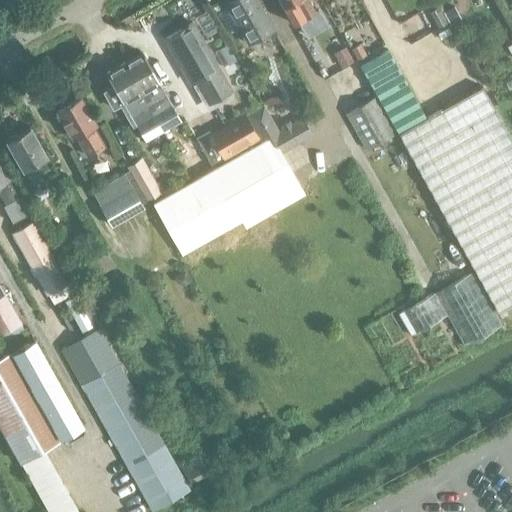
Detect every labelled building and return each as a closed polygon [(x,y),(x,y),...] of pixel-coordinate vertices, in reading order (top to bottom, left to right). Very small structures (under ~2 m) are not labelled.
[(231,0),(225,4),(248,44),(274,29),(257,0),(231,0)] [(304,19),(315,12),(308,0),(279,0),(284,8),(294,2),(304,19)] [(443,11),(450,26),(462,19),(454,5),(443,11)] [(439,6),(428,12),(438,28),(448,23),(439,6)] [(231,92),(231,91),(192,22),(165,38),(191,84),(197,81),(212,108),(231,97),(232,94),(231,92)] [(360,43),(351,48),(357,58),(366,53),(360,43)] [(332,53),(340,67),(353,61),(345,46),(332,53)] [(360,65),(475,269),(498,310),(511,302),(511,137),(482,83),(426,117),(388,49),(360,65)] [(181,121),(175,110),(160,83),(142,52),(124,62),(157,120),(163,131),(181,121)] [(163,131),(157,120),(124,62),(105,73),(113,87),(103,92),(112,108),(122,103),(144,141),(163,131)] [(94,127),(97,125),(81,97),(56,111),(72,139),(75,137),(86,157),(105,146),(94,127)] [(393,132),(374,98),(346,113),(365,148),(393,132)] [(223,159),(260,138),(244,112),(208,133),(223,159)] [(290,147),(313,134),(303,116),(290,124),(288,120),(280,124),(282,128),(280,129),(290,147)] [(29,126),(5,139),(31,184),(55,171),(29,126)] [(154,200),(183,251),(299,188),(270,136),(154,200)] [(0,195),(5,204),(3,205),(12,222),(30,213),(21,195),(18,196),(9,179),(0,165),(0,195)] [(149,169),(134,178),(146,199),(161,191),(149,169)] [(92,190),(100,205),(99,205),(111,226),(144,208),(131,186),(124,172),(92,190)] [(48,251),(32,223),(31,222),(14,233),(48,292),(65,282),(47,252),(48,251)] [(464,345),(501,324),(472,271),(434,292),(398,312),(411,335),(446,314),(464,345)] [(0,334),(21,323),(0,285),(0,334)] [(91,323),(83,302),(73,306),(81,327),(91,323)] [(61,348),(152,510),(189,489),(98,328),(61,348)] [(35,340),(12,350),(11,351),(60,438),(83,425),(35,340)] [(0,428),(20,463),(21,463),(43,450),(61,440),(60,438),(11,351),(12,350),(12,349),(0,356),(0,428)] [(181,465),(201,503),(243,480),(222,442),(181,465)] [(48,511),(84,511),(82,511),(78,511),(43,450),(21,463),(48,511)]
